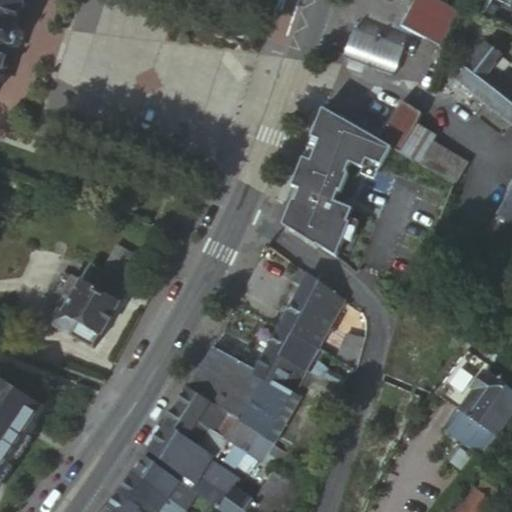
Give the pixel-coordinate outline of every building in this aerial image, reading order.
[(27,6),(29,0),(0,0),(0,85),(4,72),(8,73),(15,51),(20,52),(27,32),(23,30),(31,8),(27,6)] [(398,26),(402,28),(437,47),(454,12),(448,1),(446,0),(410,0),(411,1),(398,26)] [(506,9),(493,1),(482,18),(497,26),(506,9)] [(347,57),(394,74),(403,46),(363,32),(356,30),(347,57)] [(511,89),(498,78),(502,74),(497,70),(503,62),(487,49),(469,73),(466,70),(461,77),(464,80),(459,86),(511,128),(511,127),(511,89)] [(402,106),(378,145),(393,155),(400,159),(403,155),(418,131),(424,119),(402,106)] [(352,168),(366,173),(369,164),(382,172),(393,155),(378,145),(326,113),(296,193),(300,195),(287,231),(321,253),(322,251),(341,263),(354,228),(352,227),(356,214),(338,207),(341,198),(343,199),(351,179),(349,178),(352,168)] [(437,142),(418,131),(403,155),(422,167),(429,173),(456,192),(468,168),(433,148),(437,142)] [(366,173),(378,178),(382,172),(369,164),(366,173)] [(511,193),(484,243),(483,247),(509,261),(511,254),(511,193)] [(483,247),(484,243),(442,225),(432,250),(474,267),(483,247)] [(122,255),(109,277),(133,292),(146,270),(122,255)] [(133,292),(109,277),(96,269),(86,285),(123,308),(133,292)] [(291,280),(306,290),(312,280),(298,269),(291,280)] [(123,308),(86,285),(77,280),(66,296),(75,303),(69,315),(65,314),(60,323),(77,334),(74,338),(97,352),(123,308)] [(284,330),(306,343),(321,317),(334,295),(312,280),(306,290),(284,330)] [(337,326),(350,306),(334,295),(321,317),(337,326)] [(306,343),(323,352),(337,326),(321,317),(306,343)] [(273,349),(311,372),(323,352),(306,343),(284,330),(273,349)] [(336,360),(356,372),(363,341),(351,335),(336,360)] [(246,425),(255,410),(271,383),(259,375),(260,373),(219,348),(192,390),(227,412),(233,416),(242,422),(246,425)] [(297,398),(311,372),(273,349),(260,373),(259,375),(271,383),(297,398)] [(440,404),(469,359),(464,356),(437,402),(440,404)] [(488,369),(469,359),(440,404),(464,418),(465,419),(477,397),(475,395),(486,376),(500,384),(505,375),(490,367),(488,369)] [(347,390),(350,384),(333,375),(330,381),(347,390)] [(502,440),(506,434),(511,423),(511,391),(500,384),(486,376),(475,395),(477,397),(465,419),(495,435),(502,440)] [(0,478),(46,410),(0,379),(0,478)] [(271,383),(255,410),(288,430),(305,402),(297,398),(271,383)] [(227,412),(192,390),(170,425),(204,447),(208,441),(217,428),(227,412)] [(288,430),(255,410),(246,425),(262,435),(279,446),(288,430)] [(233,416),(227,412),(217,428),(223,432),(233,416)] [(451,441),(481,459),(495,435),(465,419),(464,418),(451,441)] [(251,454),(262,435),(246,425),(242,422),(229,441),(251,454)] [(204,447),(170,425),(152,454),(162,461),(201,485),(205,478),(218,456),(217,456),(204,447)] [(261,461),(267,465),(279,446),(262,435),(251,454),(261,461)] [(208,441),(204,447),(217,456),(222,449),(208,441)] [(284,476),(296,457),(279,446),(267,465),(284,476)] [(255,470),(261,461),(251,454),(245,463),(255,470)] [(158,466),(148,459),(135,477),(169,503),(183,484),(158,466)] [(228,506),(234,498),(205,478),(201,485),(162,461),(158,466),(183,484),(214,506),(219,499),(228,506)] [(396,511),(399,509),(414,484),(398,473),(373,511),(396,511)] [(162,511),(169,503),(135,477),(121,497),(141,511),(162,511)] [(257,506),(264,511),(292,511),(304,496),(276,477),(257,506)] [(264,511),(257,506),(238,493),(234,498),(228,506),(223,511),(264,511)] [(112,511),(141,511),(121,497),(111,511),(112,511)] [(214,506),(221,511),(223,511),(228,506),(219,499),(214,506)] [(484,511),(472,499),(461,511),(484,511)]
